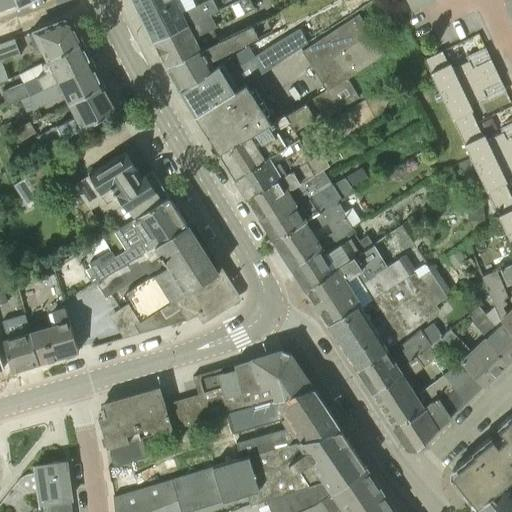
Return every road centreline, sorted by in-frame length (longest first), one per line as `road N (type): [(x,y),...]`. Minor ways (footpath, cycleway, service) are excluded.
road 1 (tertiary): [(264,308),(256,270),(100,0)]
road 2 (residential): [(408,481),(313,341),(264,308)]
road 3 (tertiary): [(76,388),(201,348),(247,328),(264,308)]
road 4 (residential): [(408,481),(511,386)]
road 5 (residential): [(97,511),(76,388)]
